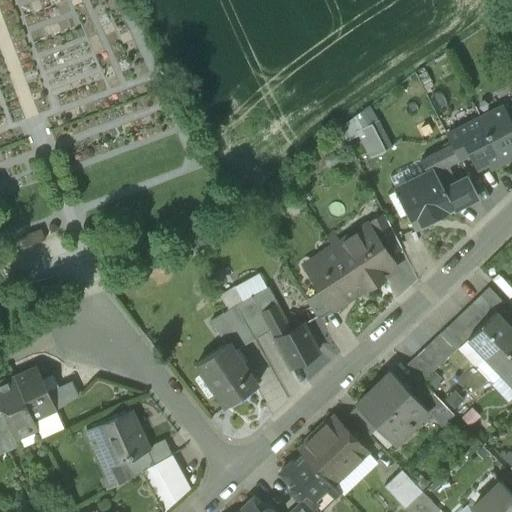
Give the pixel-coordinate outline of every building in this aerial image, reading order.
[(359,131),(377,121),(369,107),(353,118),(359,131)] [(480,118),(502,163),(511,157),(511,151),(511,152),(511,151),(511,125),(502,107),(480,118)] [(353,118),(340,128),(347,141),(361,134),(359,131),(353,118)] [(490,169),(502,163),(480,118),(457,130),(469,153),(477,169),(488,164),(490,169)] [(361,134),(372,157),(391,148),(377,121),(359,131),(361,134)] [(469,153),(457,130),(446,135),(451,144),(458,158),(469,153)] [(433,170),(433,171),(445,165),(458,158),(451,144),(420,161),(427,173),(433,170)] [(395,189),(427,173),(420,161),(388,177),(395,189)] [(459,190),(445,165),(433,171),(447,197),(459,190)] [(406,212),(416,229),(454,209),(447,197),(433,171),(433,170),(427,173),(395,189),(406,212)] [(471,184),(459,190),(447,197),(454,209),(477,197),(471,184)] [(406,212),(395,189),(387,193),(399,216),(406,212)] [(366,226),(386,256),(400,246),(384,214),(366,226)] [(335,247),(336,249),(362,288),(366,285),(370,286),(380,279),(381,275),(385,272),(388,258),(386,256),(366,226),(335,247)] [(333,307),(362,288),(336,249),(322,258),(321,257),(306,267),(316,281),(317,280),(323,289),(320,291),(331,308),(333,307)] [(36,281),(41,293),(60,285),(56,273),(36,281)] [(511,288),(498,274),(491,280),(510,300),(511,297),(511,288)] [(234,288),(241,301),(251,295),(265,288),(257,275),(234,288)] [(488,287),(480,295),(496,312),(504,304),(488,287)] [(241,301),(234,288),(219,296),(227,309),(236,304),(241,301)] [(251,295),(261,312),(274,305),(265,288),(251,295)] [(306,301),(318,320),(334,309),(333,307),(331,308),(320,291),(306,301)] [(241,301),(236,304),(254,337),(262,332),(269,329),(261,312),(251,295),(241,301)] [(495,312),(496,312),(480,295),(472,303),(488,320),(495,312)] [(480,327),(488,320),(472,303),(464,311),(480,327)] [(231,349),(254,337),(236,304),(227,309),(208,319),(224,342),(226,341),(231,349)] [(269,329),(273,337),(288,329),(274,305),(261,312),(269,329)] [(472,335),(480,327),(464,311),(456,318),(472,335)] [(468,339),(485,357),(511,330),(511,329),(495,312),(488,320),(480,327),(472,335),(468,339)] [(468,339),(472,335),(456,318),(448,326),(463,343),(468,339)] [(302,322),(288,329),(273,337),(288,365),(316,350),(302,322)] [(457,348),(463,343),(448,326),(440,334),(455,350),(457,348)] [(511,364),(511,330),(485,357),(502,374),(511,364)] [(447,358),(455,350),(440,334),(432,342),(447,358)] [(485,357),(468,339),(463,343),(457,348),(475,367),(476,365),(485,357)] [(216,394),(225,407),(256,386),(231,349),(226,341),(224,342),(194,363),(202,374),(203,376),(207,373),(218,389),(214,392),(216,394)] [(439,366),(447,358),(432,342),(424,349),(439,366)] [(434,371),(439,366),(424,349),(415,357),(431,374),(434,371)] [(423,382),(431,374),(415,357),(407,365),(423,382)] [(502,374),(485,357),(476,365),(493,383),(502,374)] [(511,364),(502,374),(511,384),(511,364)] [(34,369),(14,377),(33,419),(53,410),(45,392),(34,369)] [(442,379),(434,371),(431,374),(423,382),(430,390),(442,379)] [(393,443),(393,444),(414,424),(410,419),(423,407),(424,406),(412,393),(390,372),(356,405),(357,406),(378,427),(393,443)] [(203,376),(214,392),(218,389),(207,373),(203,376)] [(203,376),(202,374),(194,379),(208,400),(216,394),(214,392),(203,376)] [(511,398),(511,384),(502,374),(493,383),(492,384),(509,402),(511,398)] [(37,428),(33,419),(14,377),(12,379),(0,383),(0,405),(3,413),(15,438),(16,438),(37,428)] [(45,392),(53,410),(56,408),(79,398),(72,380),(45,392)] [(423,407),(442,427),(454,415),(423,383),(412,393),(424,406),(423,407)] [(454,390),(444,399),(454,409),(464,400),(454,390)] [(349,414),(369,436),(371,433),(378,427),(357,406),(349,414)] [(471,407),(461,417),(470,426),(480,416),(471,407)] [(53,410),(33,419),(37,428),(42,439),(65,429),(56,408),(53,410)] [(97,428),(113,464),(116,462),(146,449),(148,448),(147,447),(131,412),(97,428)] [(3,413),(0,414),(0,453),(7,451),(19,445),(16,438),(15,438),(3,413)] [(334,417),(317,434),(350,468),(367,452),(334,417)] [(393,443),(378,427),(371,433),(387,449),(393,443)] [(113,464),(97,428),(84,434),(108,489),(125,481),(116,462),(113,464)] [(299,450),(302,452),(332,485),(350,468),(317,434),(299,450)] [(165,439),(147,447),(148,448),(146,449),(154,465),(172,455),(165,439)] [(125,481),(142,472),(154,465),(146,449),(116,462),(125,481)] [(335,487),(332,485),(302,452),(280,473),(291,484),(289,486),(289,490),(296,498),(301,498),(302,497),(313,508),(335,487)] [(172,455),(154,465),(142,472),(163,511),(164,511),(190,488),(172,455)] [(384,487),(405,509),(422,492),(402,470),(384,487)] [(473,511),(511,511),(511,493),(505,486),(491,499),(486,494),(471,509),(473,511)] [(319,511),(340,492),(335,487),(313,508),(316,511),(319,511)] [(436,511),(439,509),(422,492),(405,509),(408,511),(409,511),(436,511)] [(254,497),(238,511),(276,511),(271,506),(266,506),(264,507),(254,497)] [(310,511),(301,503),(292,511),(293,511),(310,511)]
